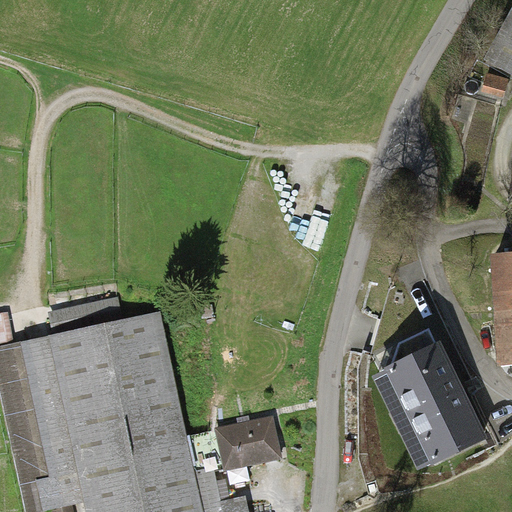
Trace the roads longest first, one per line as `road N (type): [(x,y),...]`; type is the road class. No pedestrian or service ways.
road 1 (residential): [(324,511),(333,355),(394,134)]
road 2 (residential): [(394,134),(416,147),(428,174),(434,270),(467,342),(495,379),(511,387)]
road 3 (residential): [(394,134),(469,0)]
road 4 (unknown): [(394,134),(285,152),(252,149)]
